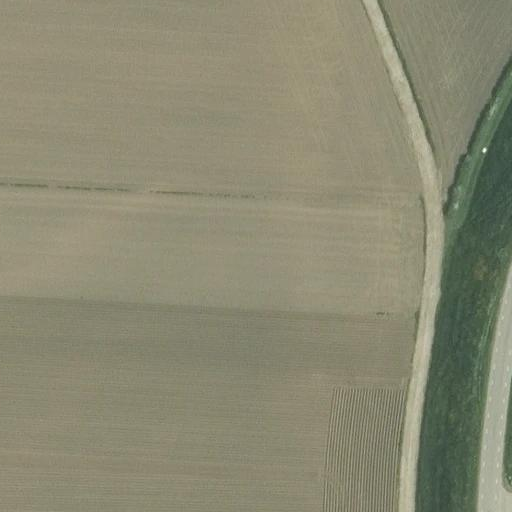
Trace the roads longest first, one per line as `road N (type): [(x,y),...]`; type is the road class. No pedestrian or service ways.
road 1 (track): [(411,511),(438,193),(376,0)]
road 2 (tertiary): [(491,511),(489,456),(511,316)]
